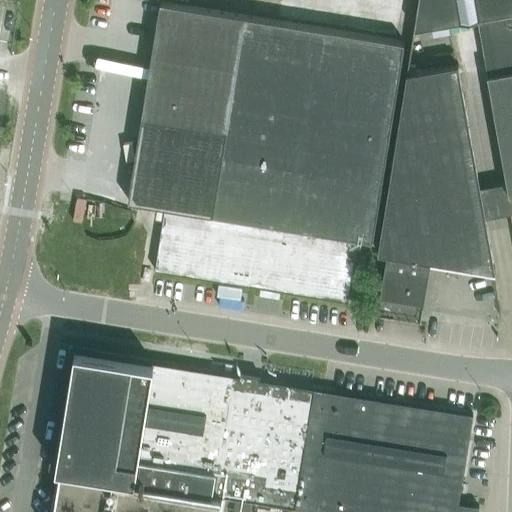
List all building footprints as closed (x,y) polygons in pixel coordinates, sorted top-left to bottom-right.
[(160,2),(165,3),(133,198),(128,197),(127,200),(165,206),(162,219),(160,218),(160,220),(162,220),(154,272),(156,272),(157,266),(260,282),(259,285),(261,285),(261,283),(279,285),(279,288),(280,288),(280,286),(345,296),(344,303),(345,303),(356,237),(371,239),(372,238),(370,237),(401,43),(403,43),(403,41),(180,4),(160,0),(160,2)] [(397,36),(403,0),(281,0),(279,16),(397,36)] [(511,0),(417,0),(413,28),(478,16),(511,10),(511,0)] [(511,10),(478,16),(488,71),(511,66),(511,10)] [(438,65),(456,62),(454,52),(436,55),(438,65)] [(430,261),(494,272),(496,272),(495,266),(494,266),(459,68),(460,68),(459,63),(406,72),(377,251),(388,253),(386,261),(383,261),(383,262),(386,263),(378,312),(377,311),(377,314),(421,321),(421,320),(420,320),(430,261)] [(511,66),(488,71),(511,207),(511,66)] [(218,511),(221,495),(256,501),(276,504),(295,507),(294,508),(296,508),(296,507),(313,510),(313,511),(477,511),(479,505),(459,502),(473,414),(472,413),(314,388),(313,391),(289,388),(286,387),(259,383),(259,380),(259,379),(249,377),(239,375),(238,379),(231,378),(232,374),(224,373),(72,348),(62,412),(53,469),(60,470),(53,511),(218,511)] [(235,501),(232,511),(248,511),(250,503),(235,501)]
